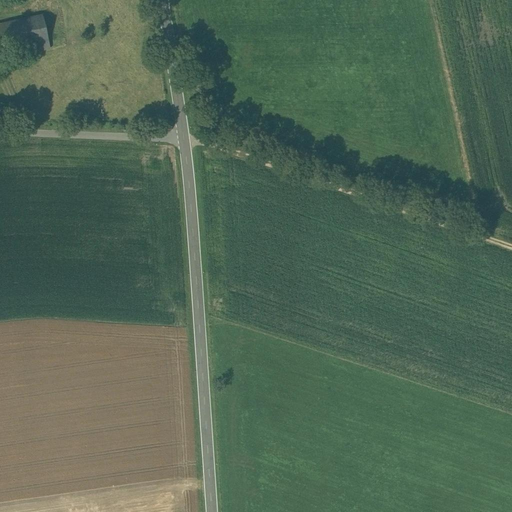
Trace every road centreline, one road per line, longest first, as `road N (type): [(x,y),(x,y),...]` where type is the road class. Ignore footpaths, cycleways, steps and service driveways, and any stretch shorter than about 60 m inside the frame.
road 1 (secondary): [(184,137),(211,511)]
road 2 (track): [(184,137),(511,247)]
road 3 (unclassified): [(184,137),(0,135)]
road 4 (secondary): [(162,0),(184,137)]
